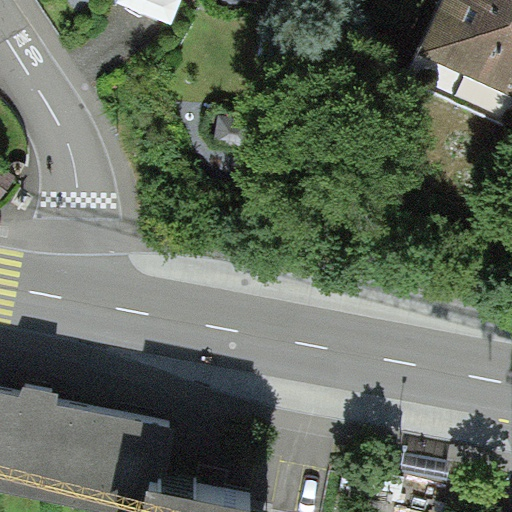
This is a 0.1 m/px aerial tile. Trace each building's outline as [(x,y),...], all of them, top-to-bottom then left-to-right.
[(511,0),(438,0),(403,77),(511,126),(511,0)] [(0,185),(11,174),(0,163),(0,185)] [(0,475),(144,503),(150,472),(168,475),(179,417),(59,395),(62,381),(27,375),(24,389),(0,384),(0,475)] [(150,472),(144,503),(142,511),(270,511),(272,504),(257,501),(259,489),(202,479),(168,475),(150,472)] [(142,511),(144,503),(0,475),(0,511),(142,511)]
